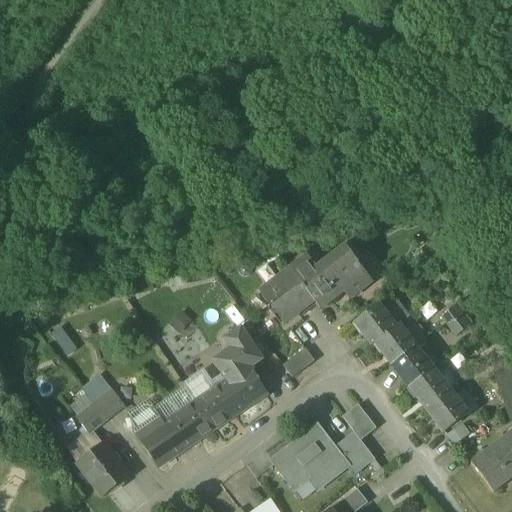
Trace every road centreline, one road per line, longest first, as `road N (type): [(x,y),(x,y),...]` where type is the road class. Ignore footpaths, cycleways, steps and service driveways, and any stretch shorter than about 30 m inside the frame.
road 1 (unclassified): [(456,511),(358,381),(331,380),(155,511)]
road 2 (track): [(427,0),(511,221)]
road 3 (track): [(0,164),(53,40),(84,0)]
